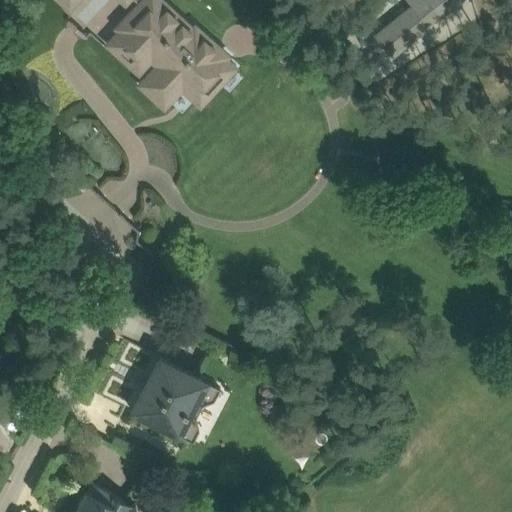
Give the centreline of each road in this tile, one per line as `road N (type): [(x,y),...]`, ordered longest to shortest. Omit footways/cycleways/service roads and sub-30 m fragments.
road 1 (residential): [(75,375),(117,297),(120,267),(48,198)]
road 2 (residential): [(48,198),(81,288),(75,375)]
road 3 (residential): [(3,511),(75,375)]
